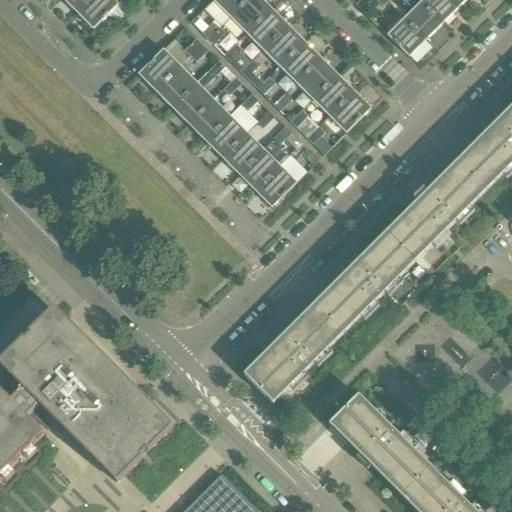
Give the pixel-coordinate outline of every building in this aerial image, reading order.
[(61,0),(76,14),(90,0),(61,0)] [(111,0),(90,0),(76,14),(93,31),(106,18),(118,21),(128,10),(121,3),(118,6),(111,0)] [(214,0),(213,2),(230,19),(248,0),(214,0)] [(248,0),(230,19),(246,36),(271,11),(260,0),(248,0)] [(454,0),(424,0),(423,1),(445,23),(461,7),(454,0)] [(423,1),(407,18),(428,39),(445,23),(423,1)] [(246,36),(262,52),(287,27),(271,11),(246,36)] [(428,39),(407,18),(387,37),(409,59),(428,39)] [(202,35),(208,41),(216,32),(210,26),(202,35)] [(262,52),(279,69),(304,44),(287,27),(262,52)] [(216,32),(208,41),(213,47),(222,38),(216,32)] [(187,49),(193,55),(202,46),(196,40),(187,49)] [(279,69),(296,85),(321,60),(304,44),(279,69)] [(224,58),(230,64),(242,51),(236,45),(224,58)] [(202,46),(193,55),(199,61),(208,52),(202,46)] [(138,76),(155,93),(180,68),(163,52),(138,76)] [(296,85),(313,102),(338,77),(321,60),(296,85)] [(225,69),(219,63),(207,74),(213,80),(225,69)] [(241,74),(247,80),(253,74),(256,71),(250,65),(241,74)] [(155,93),(172,110),(197,85),(180,68),(155,93)] [(247,80),(257,91),(264,84),(253,74),(247,80)] [(313,102),(329,118),(354,93),(338,77),(313,102)] [(257,91),(274,107),(280,101),(269,91),(276,84),(269,78),(264,84),(257,91)] [(241,86),(235,80),(226,88),(232,94),(241,86)] [(172,110),(188,126),(213,101),(197,85),(172,110)] [(354,93),(329,118),(346,135),(371,110),(354,93)] [(257,124),(259,121),(268,113),(252,96),(243,105),(249,111),(246,114),(257,124)] [(280,101),(274,107),(280,113),(289,104),(283,98),(280,101)] [(188,126),(205,143),(230,118),(213,101),(188,126)] [(273,406),(511,166),(511,108),(265,356),(245,375),(244,377),(273,406)] [(290,124),(296,130),(308,118),(302,112),(290,124)] [(268,113),(259,121),(265,127),(274,119),(268,113)] [(205,143),(221,160),(246,135),(230,118),(205,143)] [(263,151),(269,157),(291,135),(285,129),(263,151)] [(307,140),(313,146),(322,138),(316,132),(307,140)] [(221,160),(238,176),(263,151),(246,135),(221,160)] [(301,146),(293,154),(293,155),(299,161),(307,152),(301,146)] [(238,176),(254,193),(279,168),(269,157),(263,151),(238,176)] [(279,168),(254,193),(271,210),(296,185),(279,168)] [(127,511),(185,454),(167,436),(173,430),(152,409),(54,311),(0,365),(0,511),(127,511)] [(415,511),(473,511),(358,397),(329,426),(330,427),(340,437),(415,511)] [(256,511),(221,477),(185,511),(256,511)]
